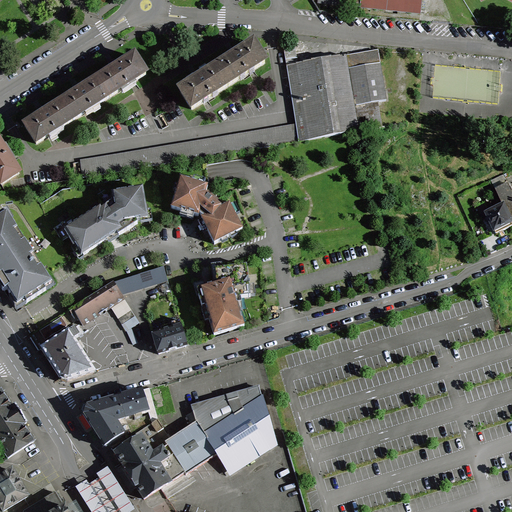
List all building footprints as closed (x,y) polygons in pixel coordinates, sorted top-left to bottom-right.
[(360,0),(360,7),(420,13),(421,0),(360,0)] [(294,41),(283,43),(287,66),(297,64),(294,41)] [(231,59),(217,68),(228,86),(265,63),(253,45),(238,54),(237,52),(237,53),(236,52),(230,56),(230,57),(231,59)] [(299,142),(382,127),(379,110),(377,102),(386,101),(378,51),(297,64),(287,66),(296,124),(299,142)] [(98,80),(109,98),(120,90),(134,82),(146,74),(134,56),(119,66),(118,64),(117,64),(111,67),(111,68),(111,69),(112,70),(98,80)] [(228,86),(217,68),(202,77),(201,75),(200,76),(200,75),(194,79),(194,80),(195,82),(180,91),(191,109),(228,86)] [(98,105),(109,98),(98,80),(83,89),(82,87),(81,88),(81,86),(75,90),(75,91),(75,92),(76,93),(61,103),(73,121),(84,113),(98,105)] [(388,109),(386,101),(377,102),(379,110),(388,109)] [(62,128),(73,121),(61,103),(47,112),(46,110),(45,110),(39,113),(39,114),(40,116),(25,126),(36,144),(48,136),(62,128)] [(83,178),(299,142),(296,124),(80,160),(83,178)] [(16,161),(8,147),(0,136),(0,135),(0,175),(6,185),(24,173),(16,161)] [(197,216),(199,214),(204,218),(202,220),(214,244),(242,230),(229,204),(226,206),(207,190),(208,186),(180,178),(171,208),(197,216)] [(511,225),(511,224),(511,221),(511,220),(511,192),(508,184),(496,190),(503,206),(486,214),(496,234),(511,225)] [(69,237),(81,257),(117,234),(118,236),(138,223),(136,221),(148,219),(142,188),(112,193),(113,201),(101,209),(101,207),(77,222),(73,216),(54,228),(62,241),(69,237)] [(0,212),(0,284),(5,291),(7,290),(17,306),(52,284),(7,213),(2,216),(0,212)] [(197,289),(202,307),(205,306),(214,335),(244,326),(236,298),(250,297),(247,265),(214,270),(216,283),(197,289)] [(168,280),(164,266),(113,283),(121,294),(168,280)] [(113,282),(72,309),(77,317),(79,319),(83,325),(124,299),(121,294),(113,283),(113,282)] [(72,309),(69,310),(72,314),(74,319),(77,317),(72,309)] [(74,319),(72,314),(69,316),(73,323),(79,319),(77,317),(74,319)] [(158,354),(187,346),(180,321),(179,321),(172,323),(173,328),(152,334),(158,354)] [(69,332),(42,349),(48,359),(53,366),(61,379),(68,381),(94,372),(80,349),(84,347),(80,341),(76,343),(73,339),(83,333),(79,326),(69,332)] [(274,447),(273,445),(275,443),(274,441),(275,440),(263,397),(262,397),(259,387),(247,390),(249,395),(247,395),(246,391),(189,407),(190,414),(187,415),(189,420),(190,421),(188,422),(190,425),(157,447),(159,450),(162,447),(169,457),(159,464),(171,482),(185,473),(186,475),(217,455),(227,470),(224,471),(227,476),(274,447)] [(149,388),(142,390),(149,412),(151,417),(156,414),(149,388)] [(142,390),(118,397),(125,419),(134,416),(135,420),(142,417),(141,414),(149,412),(142,390)] [(0,445),(8,458),(33,442),(23,425),(26,423),(15,405),(12,408),(1,391),(0,391),(0,445)] [(80,409),(82,412),(92,428),(105,447),(124,435),(130,430),(125,419),(118,397),(80,409)] [(153,422),(152,423),(158,432),(164,428),(158,419),(153,422)] [(132,490),(136,487),(144,499),(171,482),(159,464),(169,457),(162,447),(159,450),(153,453),(147,445),(145,441),(141,435),(114,452),(122,464),(118,467),(126,480),(132,490)] [(108,467),(91,478),(75,487),(90,511),(131,511),(135,510),(108,467)] [(18,481),(12,470),(0,477),(0,506),(3,511),(28,497),(18,481)] [(67,511),(55,492),(24,511),(23,511),(67,511)]
